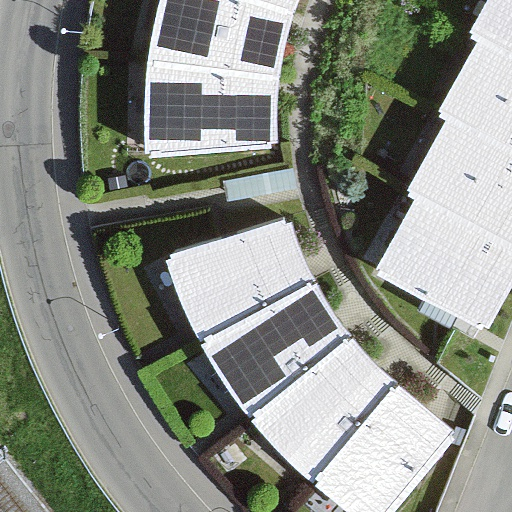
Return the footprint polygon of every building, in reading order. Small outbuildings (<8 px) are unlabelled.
[(291,13),(252,0),(164,0),(151,58),(277,74),(291,13)] [(296,0),(252,0),(291,13),(296,0)] [(511,0),(489,0),(473,31),(481,35),(511,51),(511,0)] [(511,51),(481,35),(440,111),(449,115),(511,149),(511,51)] [(277,74),(151,58),(149,148),(275,142),(277,74)] [(409,190),(419,196),(511,244),(511,149),(449,115),(409,190)] [(511,244),(419,196),(379,272),(485,328),(511,276),(511,244)] [(195,341),(311,284),(291,225),(163,258),(195,341)] [(245,419),(346,338),(311,284),(195,341),(245,419)] [(309,484),(393,386),(346,338),(245,419),(309,484)] [(394,511),(454,437),(393,386),(309,484),(338,511),(394,511)]
